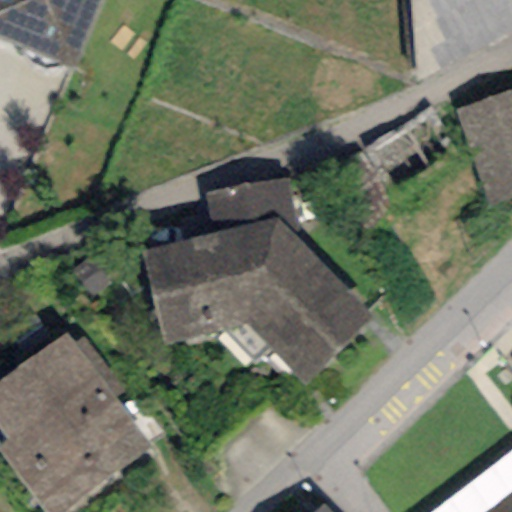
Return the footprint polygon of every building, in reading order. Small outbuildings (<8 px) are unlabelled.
[(96,0),(0,0),(0,53),(68,79),(96,0)] [(511,0),(408,0),(415,82),(511,38),(511,0)] [(511,90),(456,107),(486,205),(511,197),(511,90)] [(429,109),(362,154),(392,197),(458,153),(429,109)] [(211,234),(140,253),(165,346),(245,321),(305,387),(371,320),(297,236),(289,181),(203,195),(211,234)] [(66,333),(0,383),(0,430),(8,440),(0,445),(0,451),(45,511),(65,511),(152,447),(115,398),(124,391),(82,337),(74,343),(66,333)] [(511,511),(511,493),(487,511),(511,511)]
